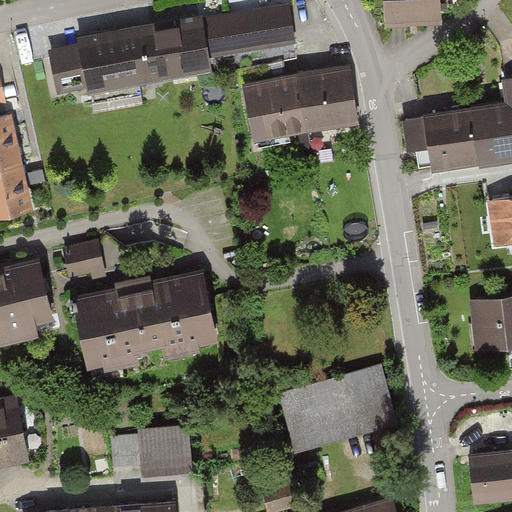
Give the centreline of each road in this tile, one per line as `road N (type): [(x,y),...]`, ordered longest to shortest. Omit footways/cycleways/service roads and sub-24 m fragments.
road 1 (residential): [(402,253),(243,285),(187,223),(150,211),(0,247)]
road 2 (residential): [(402,253),(375,77)]
road 3 (residential): [(427,401),(402,253)]
road 4 (residential): [(483,0),(452,32),(375,77)]
